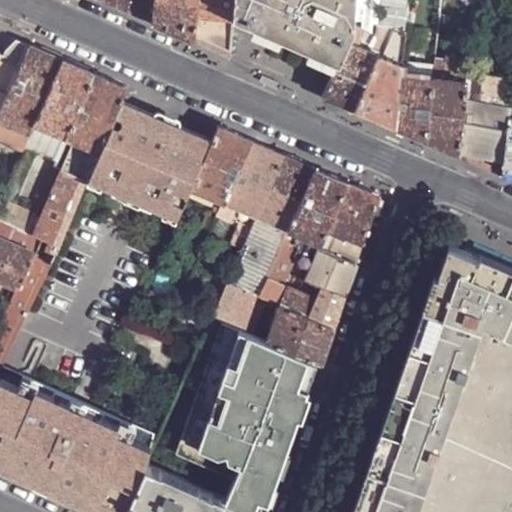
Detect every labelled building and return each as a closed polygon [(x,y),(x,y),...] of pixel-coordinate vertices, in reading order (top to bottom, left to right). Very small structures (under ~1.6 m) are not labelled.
[(107,0),(154,20),(155,0),(107,0)] [(155,0),(154,20),(196,39),(199,0),(155,0)] [(199,0),(196,39),(230,53),(231,37),(234,11),(235,0),(199,0)] [(235,0),(234,11),(340,57),(348,39),(355,23),(356,0),(235,0)] [(451,15),(452,1),(442,0),(440,14),(451,15)] [(386,23),(392,28),(405,29),(407,14),(382,11),(381,14),(381,16),(383,16),(389,18),(386,23)] [(450,24),(451,15),(440,14),(439,23),(450,24)] [(392,28),(386,23),(381,21),(379,39),(383,41),(382,41),(388,44),(392,28)] [(355,23),(348,39),(359,44),(367,28),(355,23)] [(385,56),(401,62),(402,60),(405,29),(392,28),(388,44),(385,56)] [(0,115),(32,43),(18,37),(8,48),(6,53),(0,50),(0,115)] [(356,108),(381,53),(359,44),(348,39),(340,57),(329,81),(324,94),(356,108)] [(32,43),(0,115),(0,117),(12,124),(31,133),(36,122),(65,57),(32,43)] [(356,108),(394,125),(400,72),(401,62),(385,56),(381,53),(356,108)] [(433,75),(466,79),(467,70),(468,58),(446,55),(445,60),(435,58),(435,64),(433,75)] [(65,57),(36,122),(68,135),(96,71),(65,57)] [(435,64),(402,60),(401,62),(400,72),(433,75),(435,64)] [(458,152),(504,172),(509,113),(511,98),(511,86),(511,79),(467,70),(466,79),(458,152)] [(96,71),(68,135),(76,139),(100,149),(122,99),(128,84),(96,71)] [(400,72),(394,125),(426,139),(433,75),(400,72)] [(433,75),(426,139),(458,152),(466,79),(433,75)] [(122,99),(100,149),(95,161),(87,179),(178,219),(186,198),(192,185),(213,138),(122,99)] [(0,129),(8,134),(12,124),(0,117),(0,129)] [(31,133),(12,124),(8,134),(26,142),(31,133)] [(213,138),(192,185),(225,199),(252,139),(219,124),(213,138)] [(76,139),(68,135),(63,146),(62,147),(70,150),(76,139)] [(100,149),(76,139),(70,150),(95,161),(100,149)] [(252,139),(225,199),(238,205),(257,214),(285,153),(252,139)] [(285,153),(257,214),(290,228),(317,168),(285,153)] [(55,165),(34,213),(30,222),(26,232),(34,235),(41,238),(55,244),(55,245),(58,246),(87,179),(55,165)] [(349,181),(317,168),(290,228),(301,232),(323,241),(349,181)] [(381,195),(349,181),(323,241),(320,247),(357,263),(381,195)] [(225,199),(192,185),(186,198),(209,209),(219,213),(225,199)] [(238,205),(225,199),(219,213),(219,214),(232,219),(238,205)] [(12,203),(8,213),(30,222),(34,213),(12,203)] [(0,208),(0,220),(26,232),(30,222),(8,213),(0,208)] [(219,214),(219,213),(209,209),(197,238),(206,242),(219,214)] [(247,237),(227,279),(261,294),(269,276),(285,239),(290,228),(257,214),(251,226),(247,237)] [(0,235),(35,251),(38,245),(30,242),(34,235),(26,232),(0,220),(0,235)] [(251,226),(241,221),(237,231),(247,237),(251,226)] [(323,241),(301,232),(296,243),(318,253),(320,247),(323,241)] [(35,251),(0,235),(0,277),(19,286),(35,251)] [(38,245),(41,238),(34,235),(30,242),(38,245)] [(0,363),(55,245),(55,244),(41,238),(38,245),(35,251),(19,286),(12,303),(0,328),(0,363)] [(204,246),(206,242),(197,238),(195,243),(204,246)] [(269,276),(284,283),(296,256),(313,263),(318,253),(296,243),(285,239),(269,276)] [(307,278),(322,285),(346,295),(357,263),(320,247),(318,253),(313,263),(307,278)] [(511,269),(464,249),(443,260),(422,318),(398,389),(371,465),(355,511),(416,511),(483,318),(511,330),(511,269)] [(284,283),(269,276),(261,294),(267,297),(281,303),(289,285),(284,283)] [(227,279),(212,313),(253,331),(267,297),(261,294),(227,279)] [(346,295),(322,285),(317,297),(289,285),(281,303),(335,327),(346,295)] [(335,327),(281,303),(268,338),(320,361),(323,363),(335,327)] [(253,331),(212,313),(156,438),(146,459),(214,491),(215,490),(227,495),(225,500),(251,511),(265,511),(320,361),(268,338),(253,331)] [(511,511),(511,330),(483,318),(416,511),(511,511)] [(0,461),(112,511),(122,511),(146,460),(146,459),(156,438),(0,368),(0,461)] [(251,511),(225,500),(212,494),(214,491),(146,460),(122,511),(251,511)]
